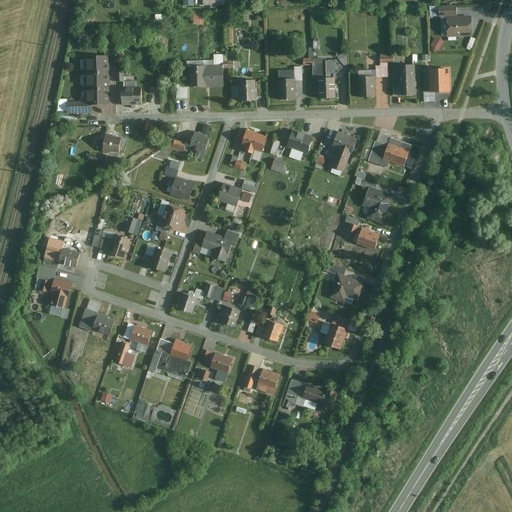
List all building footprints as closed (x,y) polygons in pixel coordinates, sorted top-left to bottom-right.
[(447,17),(458,17),(457,9),(438,9),(439,18),(441,17),(441,37),(447,36),(447,17)] [(206,16),(193,15),(192,26),(206,26),(206,16)] [(458,17),(447,17),(447,36),(447,38),(473,37),(473,16),(458,17)] [(444,42),(436,37),(431,46),(439,51),(444,42)] [(213,55),(214,67),(223,66),(223,71),(234,70),(234,61),(225,62),(225,55),(213,55)] [(86,57),(86,73),(109,73),(109,57),(86,57)] [(376,72),(376,79),(390,78),(389,65),(395,64),(395,57),(375,59),(376,72)] [(327,79),(326,61),(303,62),(304,68),(313,68),(313,80),(318,80),(327,79)] [(326,61),(327,79),(336,79),(337,86),(346,86),(345,61),(326,61)] [(214,67),(190,67),(190,89),(224,88),(223,71),(223,66),(214,67)] [(416,66),(399,67),(399,84),(393,84),(394,97),(417,97),(416,66)] [(449,69),(428,70),(430,94),(451,93),(449,69)] [(376,72),(358,73),(358,98),(376,98),(376,79),(376,72)] [(86,73),(86,89),(109,89),(109,73),(86,73)] [(327,79),(318,80),(319,100),(337,99),(337,86),(336,79),(327,79)] [(296,80),(279,81),(280,102),(296,101),(296,80)] [(257,81),(239,81),(239,103),(258,103),(257,81)] [(86,89),(86,105),(109,105),(109,89),(86,89)] [(143,89),(121,89),(121,107),(143,107),(143,89)] [(190,89),(176,89),(176,99),(191,99),(190,89)] [(68,101),(57,101),(57,116),(92,115),(92,108),(68,108),(68,101)] [(394,133),(382,129),(377,143),(371,141),(364,161),(387,169),(389,163),(405,169),(413,146),(392,139),(394,133)] [(268,138),(247,130),(238,156),(259,164),(268,138)] [(315,139),(293,131),(287,148),(293,151),(290,159),(301,163),(304,155),(307,156),(315,139)] [(357,144),(330,133),(325,145),(338,150),(330,169),(345,175),(357,144)] [(186,145),(175,142),(172,151),(185,155),(187,150),(206,156),(210,143),(189,137),(186,145)] [(121,140),(105,138),(103,153),(120,155),(121,140)] [(280,143),(274,141),(270,156),(276,158),(280,143)] [(109,157),(89,155),(88,166),(108,167),(109,157)] [(322,157),(318,167),(324,169),(328,160),(322,157)] [(245,164),(237,161),(234,170),(241,172),(245,164)] [(286,165),(274,161),(271,171),(283,175),(286,165)] [(196,185),(175,179),(170,197),(190,203),(196,185)] [(242,191),(223,184),(217,202),(235,208),(242,191)] [(393,197),(369,189),(363,208),(370,210),(367,220),(383,226),(393,197)] [(254,195),(244,192),(241,201),(251,205),(254,195)] [(186,212),(167,206),(160,227),(179,234),(186,212)] [(138,221),(128,218),(123,234),(133,237),(138,221)] [(380,235),(353,225),(349,235),(358,238),(355,246),(375,252),(380,235)] [(131,241),(97,230),(91,248),(109,253),(108,256),(125,262),(131,241)] [(223,242),(205,237),(201,249),(212,252),(210,259),(227,264),(233,245),(238,247),(241,236),(227,232),(223,242)] [(171,254),(154,249),(149,268),(165,272),(171,254)] [(77,270),(80,255),(62,251),(58,265),(77,270)] [(366,284),(337,275),(329,300),(347,306),(351,296),(361,299),(366,284)] [(74,283),(54,278),(50,296),(52,297),(50,306),(65,310),(67,299),(70,300),(74,283)] [(241,278),(239,284),(247,287),(249,281),(241,278)] [(49,283),(42,281),(39,293),(47,295),(49,283)] [(224,290),(207,285),(203,297),(219,303),(224,290)] [(198,300),(182,294),(177,309),(193,315),(198,300)] [(242,313),(224,306),(221,315),(223,316),(220,324),(235,330),(242,313)] [(321,316),(311,313),(307,322),(318,325),(321,316)] [(116,324),(97,317),(92,331),(111,338),(116,324)] [(286,328),(268,322),(262,338),(280,344),(286,328)] [(153,333),(128,325),(123,339),(148,347),(153,333)] [(331,329),(323,326),(320,334),(326,336),(323,346),(341,352),(349,331),(332,325),(331,329)] [(174,345),(160,340),(156,352),(149,372),(156,374),(158,370),(186,381),(193,363),(187,361),(193,347),(175,341),(174,345)] [(130,347),(123,344),(116,364),(123,366),(130,347)] [(235,360),(207,351),(203,362),(211,364),(209,369),(231,375),(235,360)] [(282,377),(251,366),(243,389),(252,392),(253,389),(275,397),(282,377)] [(209,373),(204,371),(200,382),(205,384),(209,373)] [(338,393),(291,380),(284,404),(283,407),(293,410),(296,403),(332,413),(338,393)] [(113,397),(103,394),(100,402),(110,406),(113,397)] [(135,417),(149,422),(155,404),(142,399),(135,417)] [(246,411),(237,407),(235,412),(245,416),(246,411)]
